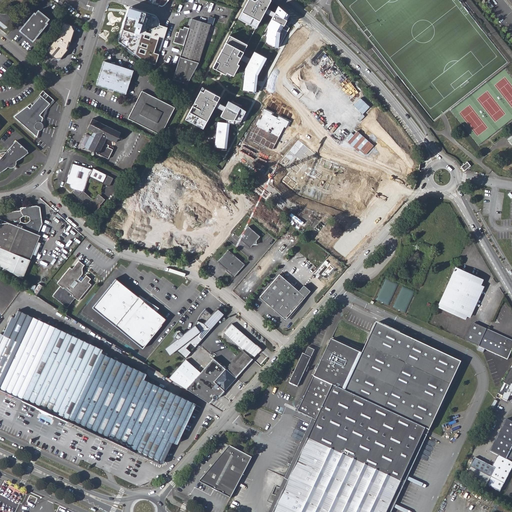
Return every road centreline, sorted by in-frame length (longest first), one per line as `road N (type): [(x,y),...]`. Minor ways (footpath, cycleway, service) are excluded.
road 1 (residential): [(286,347),(210,281),(116,249),(36,184)]
road 2 (unknown): [(224,419),(36,304),(19,303),(0,324)]
road 3 (tertiary): [(286,0),(365,70),(435,165)]
road 4 (residential): [(286,347),(431,186)]
road 5 (residential): [(178,474),(286,347)]
road 6 (secondary): [(128,504),(0,450)]
road 7 (secondary): [(0,457),(113,511)]
